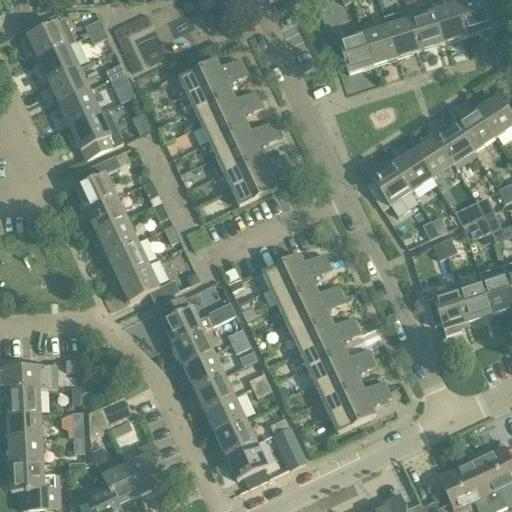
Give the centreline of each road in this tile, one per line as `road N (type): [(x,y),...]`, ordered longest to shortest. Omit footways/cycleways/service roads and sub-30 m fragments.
road 1 (residential): [(446,422),(255,0)]
road 2 (residential): [(219,511),(158,383),(101,324),(0,333)]
road 3 (tertiary): [(267,511),(446,422)]
